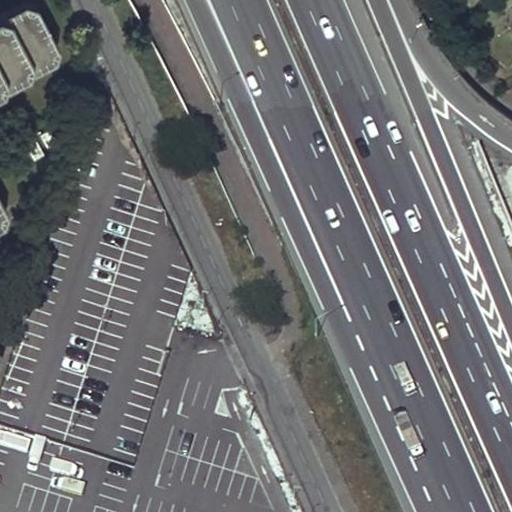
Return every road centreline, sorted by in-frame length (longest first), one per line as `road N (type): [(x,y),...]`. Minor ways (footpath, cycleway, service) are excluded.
road 1 (unclassified): [(91,0),(326,511)]
road 2 (motorway): [(511,446),(316,0)]
road 3 (motorway): [(511,318),(381,0)]
road 4 (motorway): [(193,0),(241,109),(340,250)]
road 5 (motorway): [(340,250),(457,511)]
road 6 (motorway): [(237,0),(340,250)]
road 7 (tertiary): [(511,140),(431,65),(390,0)]
